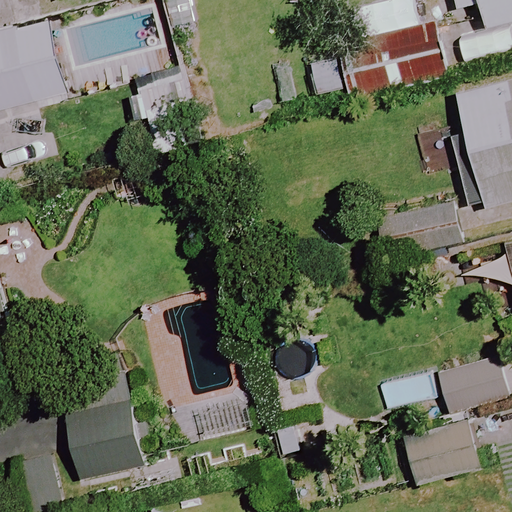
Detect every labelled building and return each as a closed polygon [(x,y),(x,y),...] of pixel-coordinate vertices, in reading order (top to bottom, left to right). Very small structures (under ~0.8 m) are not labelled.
[(0,0),(0,30),(45,19),(77,10),(73,0),(0,0)] [(371,99),(454,78),(439,19),(421,24),(415,0),(389,0),(349,10),(371,99)] [(484,6),(491,30),(511,24),(511,0),(455,0),(459,13),(484,6)] [(0,30),(0,113),(37,103),(34,90),(63,83),(45,19),(0,30)] [(511,204),(511,82),(459,97),(466,124),(448,129),(471,215),(511,204)] [(460,242),(452,201),(376,216),(384,257),(460,242)] [(511,397),(497,352),(441,369),(454,414),(511,397)] [(268,432),(256,389),(161,414),(173,458),(268,432)] [(153,464),(133,395),(65,415),(85,484),(153,464)] [(483,470),(472,421),(406,436),(418,486),(483,470)] [(177,465),(125,480),(131,500),(182,486),(177,465)]
